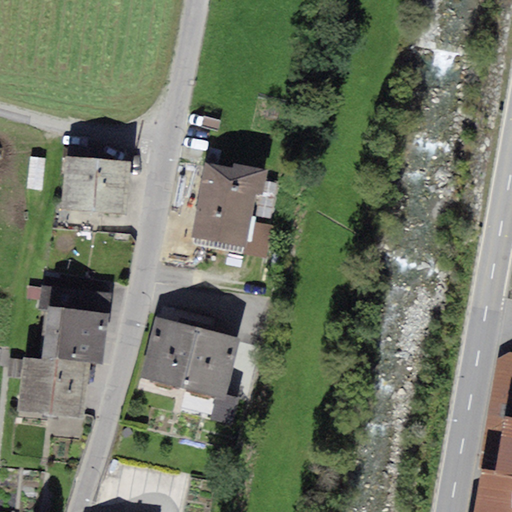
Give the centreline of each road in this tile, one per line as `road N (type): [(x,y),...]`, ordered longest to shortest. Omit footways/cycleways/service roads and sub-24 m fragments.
road 1 (residential): [(79,511),(135,317),(168,149)]
road 2 (primary): [(453,511),(511,174)]
road 3 (residential): [(0,111),(168,149)]
road 4 (residential): [(168,149),(198,0)]
